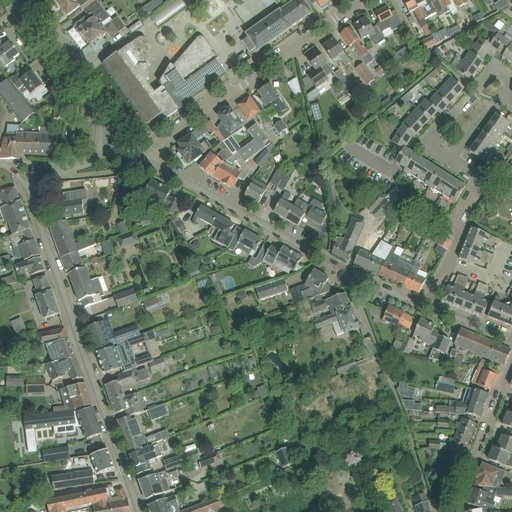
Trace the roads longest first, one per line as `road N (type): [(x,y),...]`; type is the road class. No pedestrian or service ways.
road 1 (residential): [(32,190),(141,511)]
road 2 (residential): [(426,305),(341,268),(148,159)]
road 3 (residential): [(148,159),(156,145),(358,0)]
road 4 (residential): [(426,305),(478,181),(449,161)]
road 5 (unclassified): [(97,144),(89,97),(24,8)]
road 6 (residential): [(511,365),(453,511)]
road 7 (residential): [(449,161),(428,143),(495,64),(511,77)]
